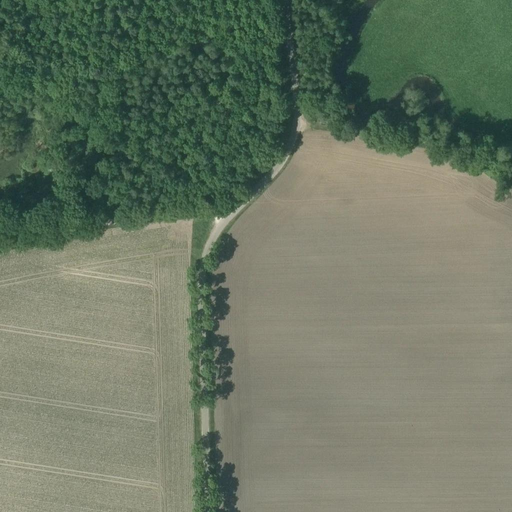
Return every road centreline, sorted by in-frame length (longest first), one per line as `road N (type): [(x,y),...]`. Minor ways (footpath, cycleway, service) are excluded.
road 1 (unclassified): [(207,511),(204,259),(221,223),(291,145),(297,99),(283,0)]
road 2 (track): [(0,243),(236,208)]
